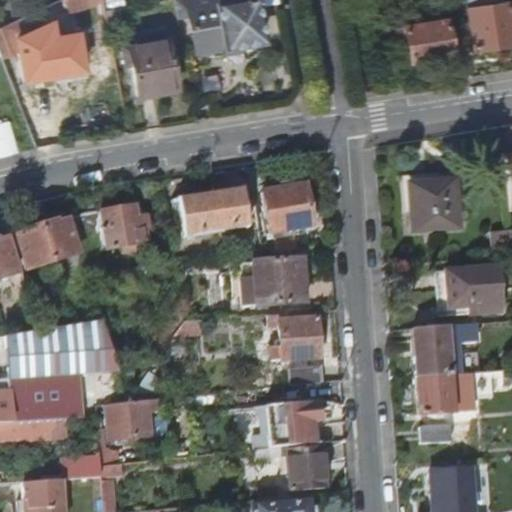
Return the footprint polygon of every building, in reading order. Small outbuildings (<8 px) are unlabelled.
[(95,8),(91,0),(70,0),(65,2),(71,18),(95,8)] [(178,0),(174,1),(178,21),(187,19),(194,57),(237,49),(238,54),(262,48),(254,5),(251,6),(249,0),(178,0)] [(464,0),(474,54),(511,47),(511,3),(506,5),(505,0),(464,0)] [(0,29),(0,58),(1,60),(19,52),(23,83),(83,74),(80,51),(56,55),(53,35),(40,36),(42,44),(30,46),(26,19),(0,29)] [(414,63),(455,55),(449,22),(407,30),(414,63)] [(165,42),(126,49),(134,98),(174,91),(165,42)] [(0,121),(0,155),(19,151),(12,119),(0,121)] [(458,225),(455,177),(411,181),(413,211),(409,211),(411,229),(458,225)] [(304,184),(262,191),(269,235),(311,227),(304,184)] [(241,189),(177,200),(184,237),(247,226),(241,189)] [(83,215),(69,219),(81,260),(93,256),(93,252),(120,248),(121,255),(134,253),(133,246),(140,245),(137,232),(143,231),(141,218),(135,219),(133,207),(83,215)] [(38,225),(49,264),(77,255),(65,221),(57,224),(55,220),(38,225)] [(24,234),(15,236),(26,271),(49,264),(38,225),(23,230),(24,234)] [(0,280),(17,275),(5,240),(0,241),(0,280)] [(303,259),(252,263),(255,308),(307,304),(303,259)] [(498,313),(494,269),(433,274),(437,318),(498,313)] [(176,279),(180,301),(196,299),(192,277),(176,279)] [(277,328),(276,322),(276,316),(265,316),(266,328),(277,328)] [(0,342),(7,378),(62,374),(113,370),(113,369),(98,319),(67,325),(36,331),(4,338),(0,338),(0,342)] [(315,319),(276,322),(277,328),(278,349),(274,349),(275,357),(279,357),(279,362),(318,359),(315,319)] [(183,321),(169,341),(199,339),(198,321),(183,321)] [(438,343),(437,327),(410,329),(413,378),(416,378),(450,375),(459,375),(456,341),(438,343)] [(127,365),(113,369),(113,370),(121,395),(131,380),(127,365)] [(288,386),(320,383),(319,368),(287,370),(288,386)] [(509,384),(508,371),(471,374),(472,386),(509,384)] [(65,419),(62,374),(7,378),(0,379),(0,423),(7,423),(65,419)] [(453,413),(450,375),(416,378),(419,415),(453,413)] [(145,434),(141,400),(124,402),(123,402),(104,403),(108,438),(145,434)] [(313,402),(261,406),(266,448),(285,446),(317,443),(313,402)] [(7,423),(0,423),(0,439),(9,438),(7,423)] [(96,466),(115,464),(114,452),(107,447),(102,447),(100,426),(93,427),(96,466)] [(449,427),(420,429),(421,445),(450,443),(449,427)] [(285,450),(285,446),(266,448),(254,450),(256,464),(271,462),(270,458),(285,456),(290,492),(325,489),(320,446),(285,450)] [(96,466),(96,477),(119,475),(117,463),(115,464),(96,466)] [(472,511),(469,470),(429,472),(431,511),(472,511)] [(65,511),(65,478),(21,478),(21,511),(65,511)] [(98,511),(112,511),(109,482),(97,483),(98,511)] [(317,511),(316,496),(312,496),(312,494),(255,500),(255,503),(249,503),(250,511),(317,511)]
